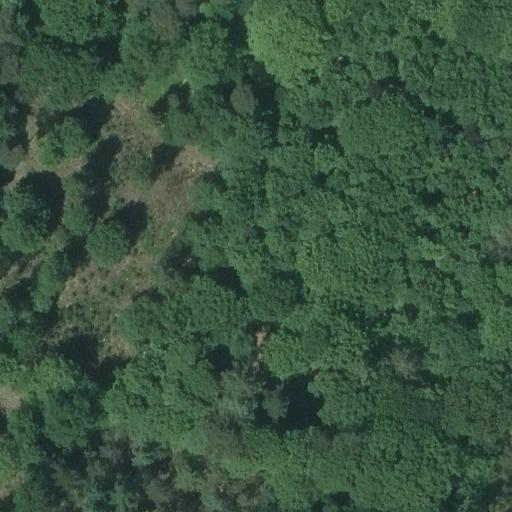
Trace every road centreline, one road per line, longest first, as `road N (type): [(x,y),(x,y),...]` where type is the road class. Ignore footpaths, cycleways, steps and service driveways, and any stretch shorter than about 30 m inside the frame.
road 1 (track): [(364,0),(261,210),(104,407),(50,449)]
road 2 (track): [(366,511),(511,300)]
